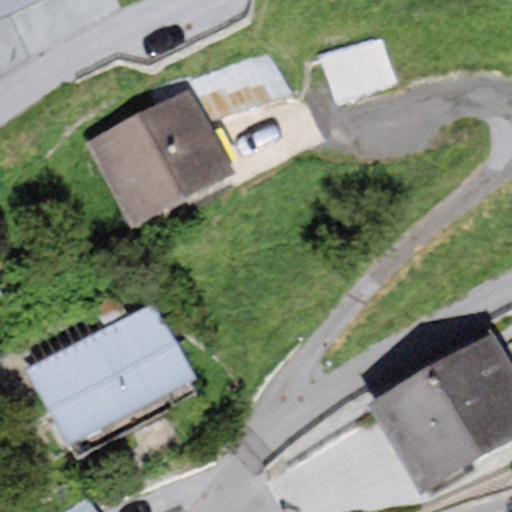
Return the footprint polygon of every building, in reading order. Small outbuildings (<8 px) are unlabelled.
[(0,0),(0,20),(1,22),(46,0),(0,0)] [(184,93),(82,153),(136,246),(239,186),(184,93)] [(145,301),(20,368),(71,462),(196,395),(145,301)] [(511,375),(489,337),(369,409),(431,511),(437,511),(511,466),(511,375)] [(86,511),(72,494),(49,511),(86,511)]
